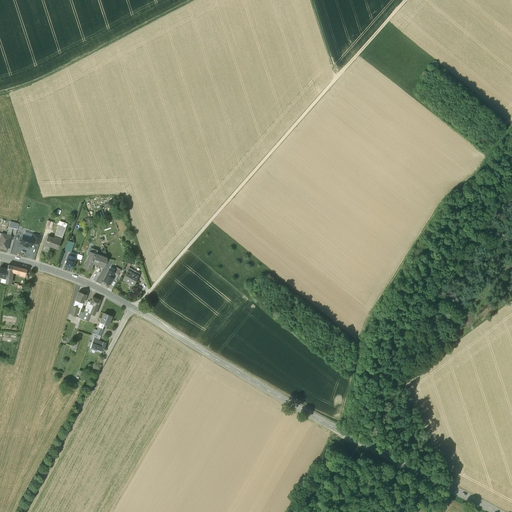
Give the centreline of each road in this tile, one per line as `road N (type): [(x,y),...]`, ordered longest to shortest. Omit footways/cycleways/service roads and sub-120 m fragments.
road 1 (tertiary): [(494,511),(314,419),(103,292),(0,257)]
road 2 (track): [(511,137),(441,212),(372,318),(344,434)]
road 3 (track): [(137,311),(341,79)]
road 4 (track): [(24,511),(131,307)]
road 5 (track): [(197,0),(0,93)]
